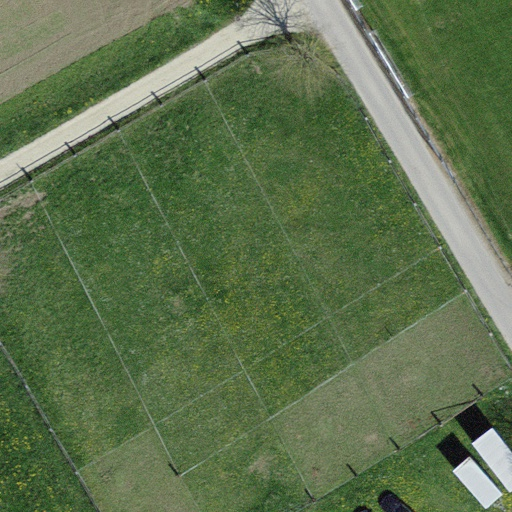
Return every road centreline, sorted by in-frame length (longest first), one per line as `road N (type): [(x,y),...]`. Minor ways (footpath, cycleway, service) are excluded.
road 1 (residential): [(511,305),(318,0)]
road 2 (track): [(274,0),(0,161)]
